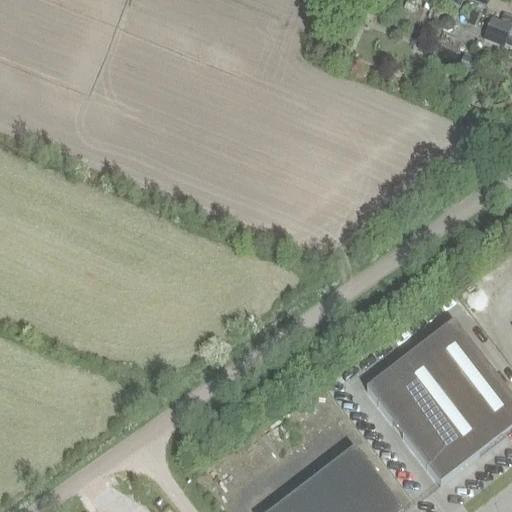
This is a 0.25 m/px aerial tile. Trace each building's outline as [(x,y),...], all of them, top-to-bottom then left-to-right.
[(459,11),(463,0),(437,0),(437,1),(459,11)] [(441,32),(447,34),(452,32),(454,27),(452,22),(447,19),(441,22),(439,27),(441,32)] [(511,29),(491,21),(483,42),(511,53),(511,55),(511,29)] [(511,432),(511,401),(453,326),(366,393),(439,489),(511,432)] [(399,511),(354,453),(276,511),(399,511)]
